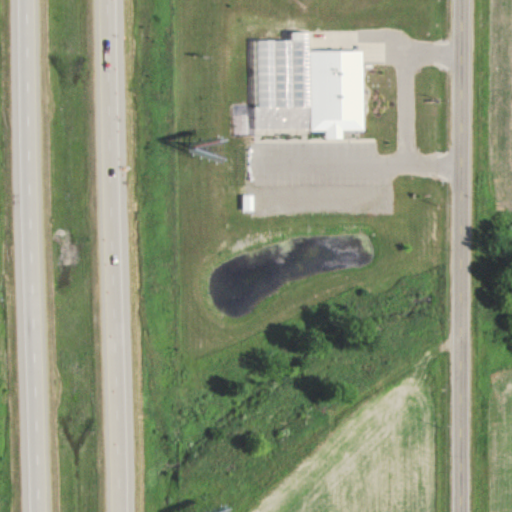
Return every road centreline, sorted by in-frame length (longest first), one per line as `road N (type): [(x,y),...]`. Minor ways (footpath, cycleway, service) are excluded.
road 1 (motorway): [(114,511),(107,0)]
road 2 (motorway): [(27,0),(34,511)]
road 3 (residential): [(453,511),(455,0)]
